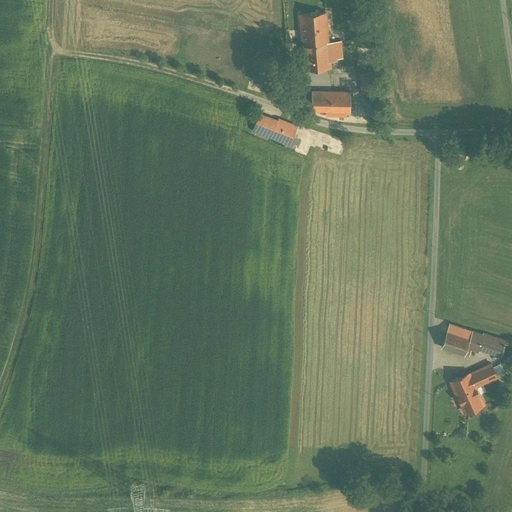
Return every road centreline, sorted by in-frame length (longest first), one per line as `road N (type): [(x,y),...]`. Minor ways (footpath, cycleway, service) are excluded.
road 1 (track): [(0,391),(30,291),(52,0)]
road 2 (unclassified): [(420,511),(440,136)]
road 3 (unclassified): [(440,136),(331,126),(216,85)]
road 4 (track): [(52,51),(216,85)]
